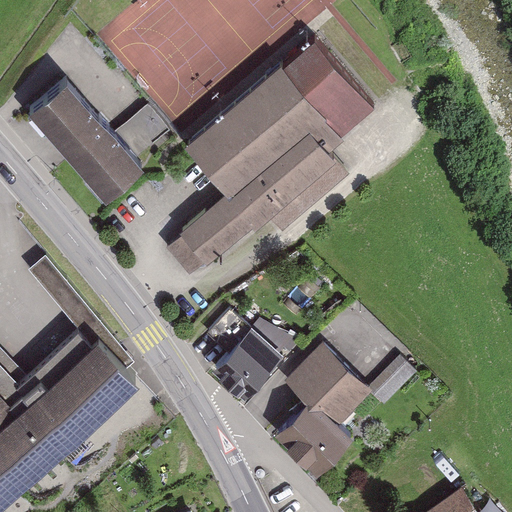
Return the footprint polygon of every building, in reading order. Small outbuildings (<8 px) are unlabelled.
[(225,188),(185,222),(179,227),(203,254),(248,215),(252,219),(269,204),(283,220),(344,168),(330,152),(323,144),(327,141),(337,132),(336,131),(371,102),(311,33),(279,61),(279,60),(184,141),(225,188)] [(136,161),(133,157),(112,133),(105,125),(106,124),(96,111),(94,112),(63,77),(64,76),(62,74),(61,75),(26,105),(28,108),(30,106),(62,143),(70,152),(102,189),(100,191),(102,193),(138,162),(137,160),(136,161)] [(167,127),(146,103),(112,133),(133,157),(167,127)] [(280,301),(294,313),(313,290),(314,283),(317,280),(309,273),(304,278),(300,278),(294,285),(280,301)] [(227,352),(213,369),(245,398),(281,357),(277,353),(283,345),(289,350),(299,341),(258,319),(251,328),(231,309),(209,333),(218,343),(227,352)] [(90,417),(135,375),(96,335),(61,367),(60,366),(52,375),(41,363),(18,385),(0,366),(0,494),(54,444),(45,434),(72,410),(73,410),(70,406),(75,401),(90,417)] [(291,378),(300,389),(307,396),(309,394),(333,417),(364,384),(324,343),(291,378)] [(371,391),(383,403),(416,370),(403,358),(371,391)] [(309,394),(307,396),(276,428),(313,465),(347,431),(333,417),(309,394)] [(427,511),(481,511),(462,487),(427,511)]
